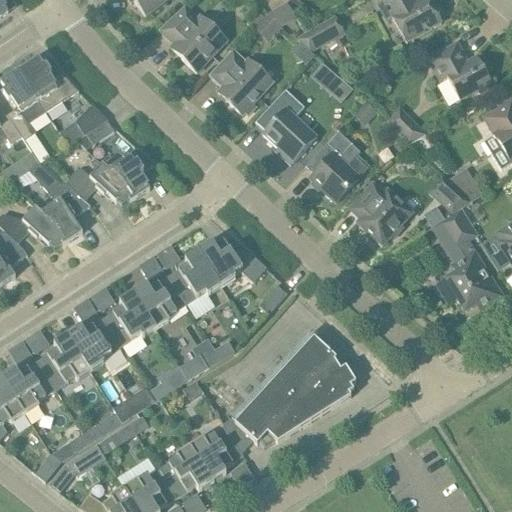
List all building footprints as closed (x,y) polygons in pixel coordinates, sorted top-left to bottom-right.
[(130,0),(145,19),(170,0),(130,0)] [(423,9),(417,0),(388,0),(377,7),(387,24),(392,21),(406,46),(441,26),(438,22),(440,18),(436,10),(432,10),(429,5),(423,9)] [(266,17),(281,30),(296,21),(287,4),(265,16),(266,17)] [(198,22),(184,9),(159,32),(174,47),(170,51),(196,76),(226,44),(200,19),(198,22)] [(247,24),(254,30),(263,20),(256,14),(247,24)] [(279,31),(281,30),(266,17),(263,20),(254,30),(268,45),(281,33),(279,31)] [(343,35),(334,19),(295,42),(310,54),(343,35)] [(467,65),(456,45),(427,62),(439,85),(446,81),(459,103),(491,86),(476,60),(467,65)] [(246,65),(233,52),(208,78),(222,91),(217,95),(242,118),(245,115),(248,118),(255,110),(252,108),(272,86),(248,63),(246,65)] [(18,73),(46,115),(78,94),(61,75),(50,82),(36,61),(18,73)] [(323,67),(312,81),(340,105),(351,92),(323,67)] [(0,84),(16,109),(6,116),(24,144),(35,136),(29,127),(46,115),(18,73),(0,84)] [(304,111),(285,93),(255,125),(264,134),(262,137),(293,166),(317,140),(295,120),(304,111)] [(511,103),(494,113),(483,120),(494,137),(493,137),(501,149),(490,156),(500,173),(511,166),(511,103)] [(375,114),(365,104),(352,118),(365,129),(377,116),(375,114)] [(84,139),(86,138),(107,124),(92,108),(74,125),(84,139)] [(426,137),(399,110),(385,123),(409,147),(423,139),(426,137)] [(0,131),(10,147),(21,140),(24,144),(6,116),(0,119),(0,131)] [(114,134),(107,124),(86,138),(93,148),(114,134)] [(360,155),(337,134),(304,169),(313,177),(309,181),(336,206),(368,172),(355,160),(360,155)] [(102,167),(123,186),(134,203),(149,193),(139,177),(155,168),(137,152),(110,169),(107,171),(102,167)] [(66,187),(84,203),(95,191),(96,192),(104,198),(106,196),(116,205),(122,210),(130,205),(134,203),(123,186),(102,167),(89,181),(79,172),(66,187)] [(7,176),(12,183),(22,176),(17,170),(7,176)] [(430,195),(453,217),(470,206),(443,180),(430,195)] [(35,211),(56,230),(66,246),(82,236),(72,221),(90,209),(84,203),(66,187),(60,181),(53,189),(63,198),(60,202),(40,215),(35,211)] [(384,197),(371,185),(348,210),(360,222),(357,225),(382,249),(412,216),(387,193),(384,197)] [(473,187),(461,195),(470,204),(480,198),(473,187)] [(63,249),(66,246),(56,230),(35,211),(22,224),(2,218),(0,220),(0,231),(18,247),(29,235),(36,242),(38,239),(49,249),(49,248),(55,253),(62,248),(63,249)] [(475,238),(459,213),(439,226),(455,251),(475,238)] [(511,226),(497,236),(481,247),(496,271),(510,263),(511,266),(511,226)] [(0,289),(15,279),(8,269),(25,258),(22,254),(18,247),(0,231),(0,289)] [(198,254),(221,291),(235,281),(233,279),(240,274),(252,286),(266,272),(241,248),(236,253),(238,255),(234,259),(223,244),(214,249),(212,246),(198,254)] [(187,267),(168,280),(186,309),(206,296),(208,299),(221,291),(198,254),(184,263),(187,267)] [(456,276),(437,288),(449,307),(457,302),(464,314),(476,307),(480,313),(501,299),(474,256),(452,269),(456,276)] [(186,309),(168,280),(149,292),(146,288),(132,297),(155,333),(170,324),(168,321),(186,309)] [(287,298),(277,289),(258,309),(268,318),(287,298)] [(155,333),(132,297),(119,305),(121,310),(102,322),(121,351),(140,339),(142,341),(155,333)] [(81,330),(67,339),(90,375),(104,366),(102,363),(121,351),(102,322),(83,334),(81,330)] [(56,352),(37,364),(55,394),(75,381),(77,384),(90,375),(67,339),(53,348),(56,352)] [(231,422),(223,428),(243,460),(241,457),(253,444),(257,448),(258,446),(264,451),(275,444),(278,446),(350,400),(348,397),(354,394),(334,363),(336,362),(313,341),(235,426),(231,422)] [(221,364),(234,355),(227,345),(214,353),(215,355),(221,364)] [(215,355),(214,353),(201,361),(199,358),(179,370),(188,384),(221,364),(215,355)] [(55,394),(37,364),(18,377),(15,373),(2,381),(25,418),(39,409),(37,406),(55,394)] [(11,426),(25,418),(2,381),(0,382),(0,442),(7,435),(0,429),(10,424),(11,426)] [(201,395),(195,385),(182,393),(189,403),(201,395)] [(159,402),(168,397),(161,386),(148,395),(155,405),(159,402)] [(138,416),(139,415),(147,410),(155,405),(148,395),(147,393),(145,390),(129,401),(138,416)] [(142,419),(129,427),(136,438),(148,430),(142,419)] [(103,459),(136,438),(129,427),(116,436),(116,435),(96,448),(96,449),(103,459)] [(203,440),(189,449),(212,485),(226,476),(223,472),(243,460),(223,428),(222,428),(223,431),(205,443),(203,440)] [(102,439),(95,429),(83,437),(89,447),(102,439)] [(83,437),(70,445),(77,455),(89,447),(83,437)] [(75,477),(74,477),(88,468),(90,471),(105,461),(103,459),(96,449),(64,469),(49,489),(59,497),(75,477)] [(212,485),(189,449),(175,458),(177,460),(158,472),(176,502),(196,490),(198,494),(212,485)] [(61,466),(50,458),(34,478),(45,486),(61,466)] [(160,511),(176,502),(158,472),(139,485),(137,482),(123,491),(136,511),(160,511)] [(136,511),(123,491),(109,499),(111,502),(103,507),(88,497),(78,511),(79,511),(136,511)] [(195,495),(167,511),(202,511),(205,511),(195,495)]
